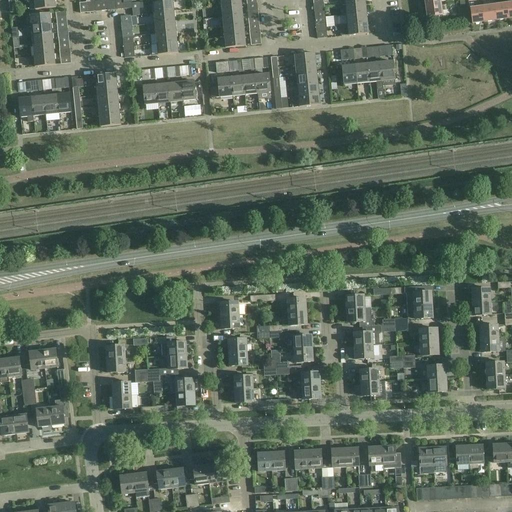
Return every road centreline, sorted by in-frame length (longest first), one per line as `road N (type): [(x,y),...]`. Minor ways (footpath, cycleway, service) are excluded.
road 1 (tertiary): [(24,277),(457,211)]
road 2 (residential): [(96,432),(89,334),(0,341)]
road 3 (residential): [(115,65),(268,48)]
road 4 (residential): [(341,419),(323,277)]
road 5 (residential): [(213,426),(198,284)]
road 6 (residential): [(467,412),(450,275)]
